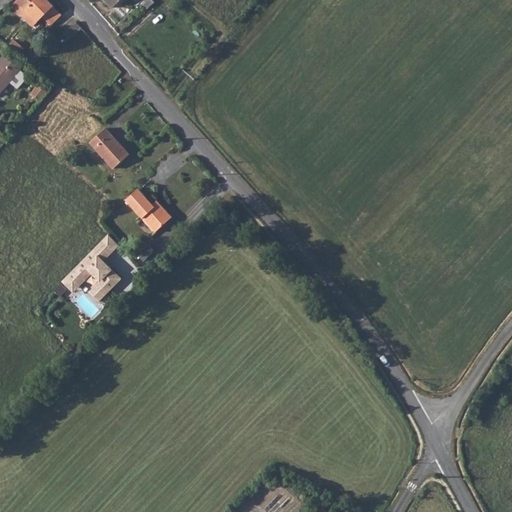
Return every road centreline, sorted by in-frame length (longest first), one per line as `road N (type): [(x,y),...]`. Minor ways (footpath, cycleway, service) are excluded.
road 1 (unclassified): [(259,207),(344,304),(429,429)]
road 2 (residential): [(140,80),(259,207)]
road 3 (residential): [(35,193),(53,173),(55,157),(140,80)]
road 4 (unclassified): [(429,429),(511,327)]
